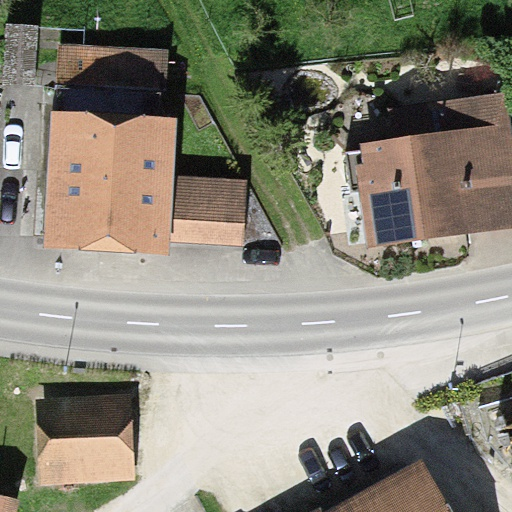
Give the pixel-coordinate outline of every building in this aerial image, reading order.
[(42,37),(11,37),(11,85),(42,85),(42,37)] [(167,61),(70,55),(58,234),(154,241),(159,176),(167,61)] [(444,104),(389,111),(395,145),(344,152),(348,184),(369,182),(376,238),(511,218),(511,177),(500,100),(445,107),(444,104)] [(240,183),(159,176),(154,241),(234,248),(240,183)] [(127,395),(30,400),(34,480),(131,475),(127,395)] [(431,511),(415,483),(361,511),(431,511)] [(0,511),(12,511),(15,499),(0,495),(0,511)]
